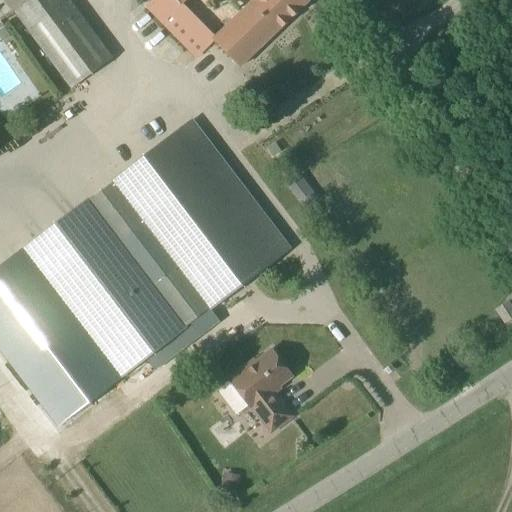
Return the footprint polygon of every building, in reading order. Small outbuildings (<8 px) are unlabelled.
[(110,59),(65,0),(30,0),(14,13),(70,89),(110,59)] [(154,0),(147,7),(196,57),(214,40),(240,68),(309,1),(308,0),(154,0)] [(0,30),(0,39),(2,42),(11,37),(5,27),(0,30)] [(211,310),(291,249),(192,120),(113,181),(211,310)] [(276,168),(294,190),(305,182),(286,160),(276,168)] [(122,380),(211,310),(113,181),(22,250),(122,380)] [(506,322),(511,317),(511,309),(508,303),(498,309),(506,322)] [(292,376),(272,350),(256,363),(254,361),(229,380),(230,381),(217,391),(236,416),(249,406),(251,407),(271,432),(292,416),(272,391),(292,376)] [(87,359),(96,377),(105,373),(96,355),(87,359)]
